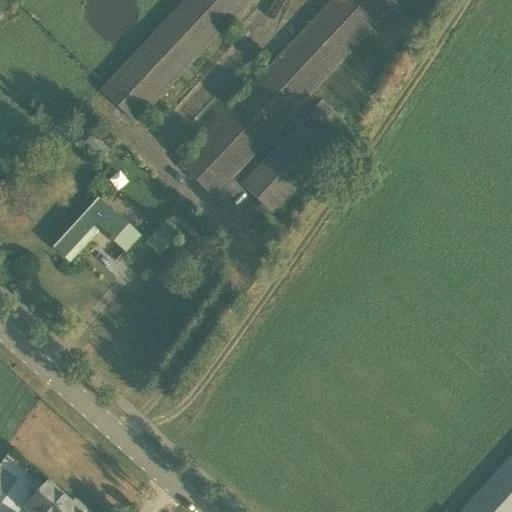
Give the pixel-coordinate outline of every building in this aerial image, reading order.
[(250,0),(185,0),(100,91),(135,124),(250,0)] [(231,179),(398,0),(332,0),(178,165),(223,208),(241,189),(231,179)] [(345,123),(320,100),(307,114),(332,137),(345,123)] [(271,214),(328,152),(299,124),(242,186),(271,214)] [(124,253),(138,237),(98,200),(54,249),(69,262),(99,230),(124,253)] [(175,213),(168,221),(167,221),(146,244),(158,256),(188,224),(175,213)] [(511,511),(511,455),(460,511),(511,511)] [(84,511),(74,502),(71,505),(47,483),(25,507),(30,511),(84,511)]
